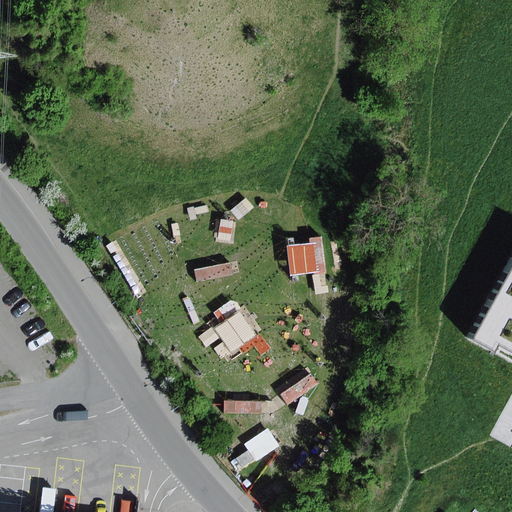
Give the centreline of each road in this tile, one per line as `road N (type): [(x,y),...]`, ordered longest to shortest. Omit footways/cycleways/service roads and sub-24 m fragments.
road 1 (track): [(508,0),(431,65),(380,126),(357,189),(354,349),(340,411),(279,511)]
road 2 (residential): [(225,511),(0,205)]
